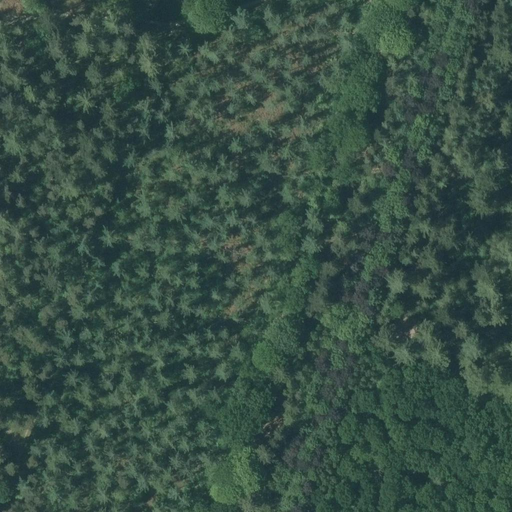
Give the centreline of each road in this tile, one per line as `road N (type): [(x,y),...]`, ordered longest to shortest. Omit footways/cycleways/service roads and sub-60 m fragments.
road 1 (tertiary): [(275,511),(450,0)]
road 2 (unknown): [(304,511),(478,0)]
road 3 (track): [(0,491),(154,14)]
road 4 (track): [(154,14),(61,8),(0,18)]
road 5 (track): [(511,377),(370,348)]
